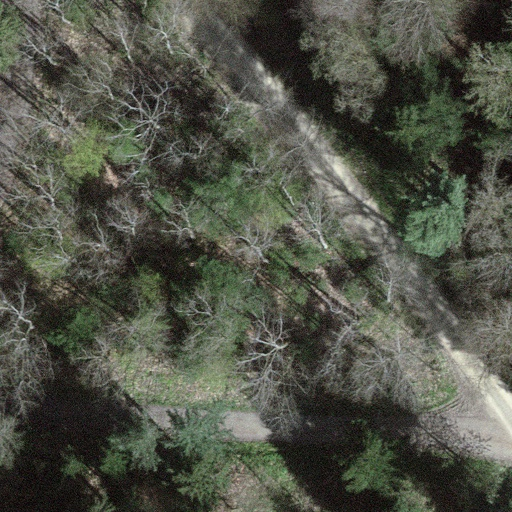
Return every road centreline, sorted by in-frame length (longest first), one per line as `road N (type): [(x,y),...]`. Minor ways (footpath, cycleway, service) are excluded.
road 1 (track): [(193,0),(369,213),(511,413)]
road 2 (track): [(511,437),(0,412)]
road 3 (track): [(18,0),(18,98),(0,144)]
